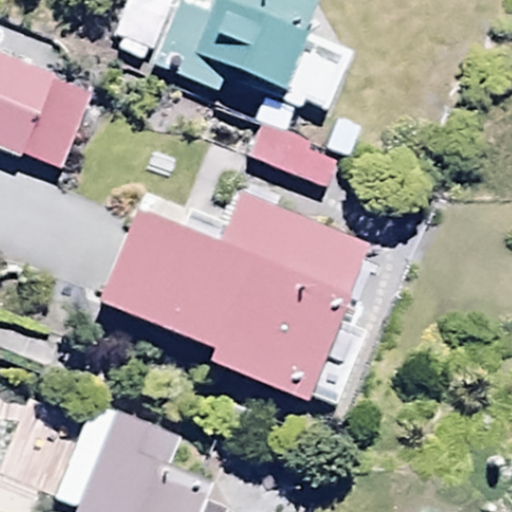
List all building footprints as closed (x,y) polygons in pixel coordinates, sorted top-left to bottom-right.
[(276,83),(270,98),(310,113),(316,98),(334,105),(354,52),(310,34),(320,6),(304,0),(131,0),(119,30),(162,47),(155,66),(220,91),(230,65),(276,83)] [(0,149),(60,175),(93,95),(0,55),(0,54),(9,33),(0,29),(0,149)] [(263,135),(252,168),(334,193),(344,160),(263,135)] [(372,246),(245,196),(226,246),(145,214),(109,304),(222,349),(217,361),(311,399),(372,246)] [(182,437),(97,404),(58,501),(84,511),(83,511),(204,511),(211,495),(166,477),(182,437)]
